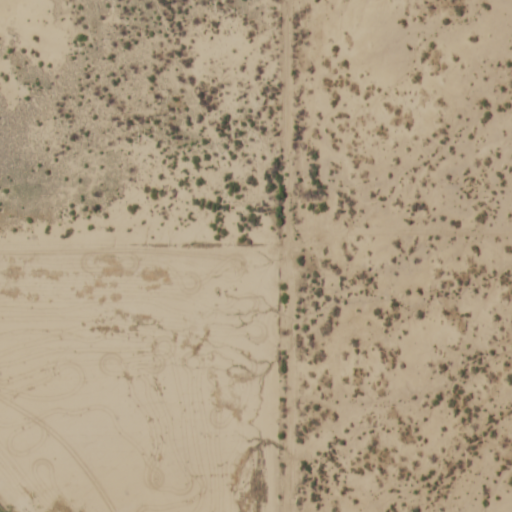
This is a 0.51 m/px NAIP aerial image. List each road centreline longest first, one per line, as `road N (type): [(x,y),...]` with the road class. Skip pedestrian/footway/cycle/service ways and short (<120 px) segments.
road 1 (track): [(288,511),(286,0)]
road 2 (track): [(289,256),(312,235),(511,233)]
